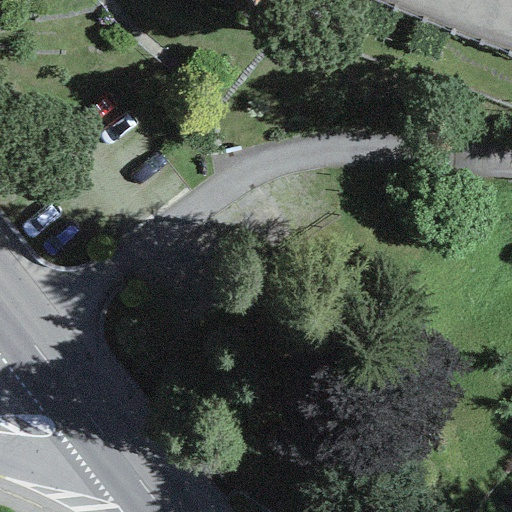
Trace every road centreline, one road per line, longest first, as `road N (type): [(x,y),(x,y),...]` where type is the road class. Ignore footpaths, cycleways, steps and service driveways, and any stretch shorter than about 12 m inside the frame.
road 1 (tertiary): [(88,420),(0,301)]
road 2 (tertiary): [(166,511),(88,420)]
